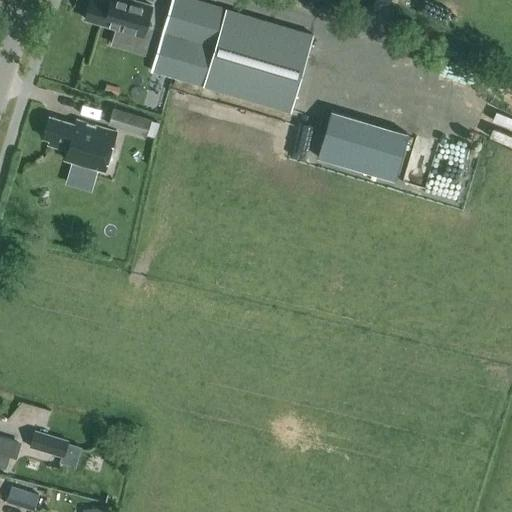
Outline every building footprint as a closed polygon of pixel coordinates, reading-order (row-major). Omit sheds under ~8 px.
[(89,0),(84,18),(118,29),(118,27),(130,30),(129,32),(143,36),(152,5),(139,1),(138,3),(127,0),(89,0)] [(290,111),(312,34),(196,0),(172,0),(151,70),(290,111)] [(146,135),(151,120),(112,108),(108,123),(146,135)] [(407,133),(330,111),(317,157),(393,179),(407,133)] [(50,116),(43,137),(50,139),(48,144),(67,150),(65,159),(105,170),(116,131),(77,119),(75,123),(50,116)] [(76,465),(83,445),(68,440),(69,439),(36,428),(31,445),(62,455),(61,460),(76,465)] [(0,466),(5,468),(9,454),(17,456),(21,442),(0,435),(0,466)] [(11,483),(8,500),(36,506),(39,489),(11,483)]
